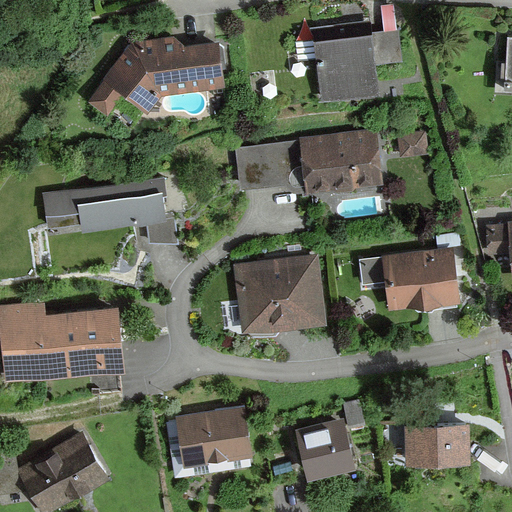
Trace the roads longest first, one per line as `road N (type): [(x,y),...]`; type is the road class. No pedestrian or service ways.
road 1 (residential): [(208,262),(186,286),(180,316),(188,343),(213,364),(320,371),(511,339)]
road 2 (track): [(403,0),(499,339)]
road 3 (track): [(202,355),(124,393),(0,416)]
